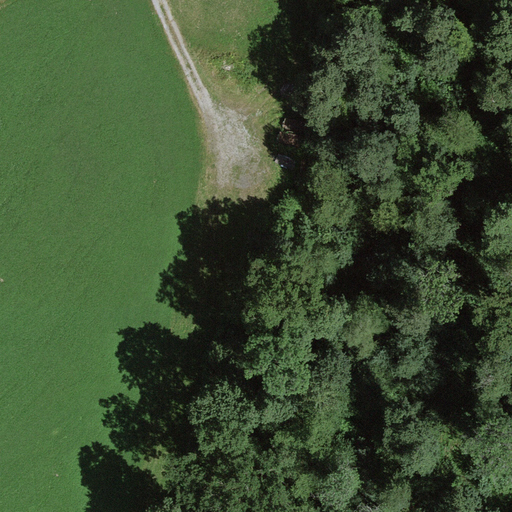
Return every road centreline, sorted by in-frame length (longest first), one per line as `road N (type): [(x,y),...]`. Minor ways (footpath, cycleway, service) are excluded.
road 1 (track): [(511,418),(396,375),(270,300)]
road 2 (track): [(164,0),(230,141)]
